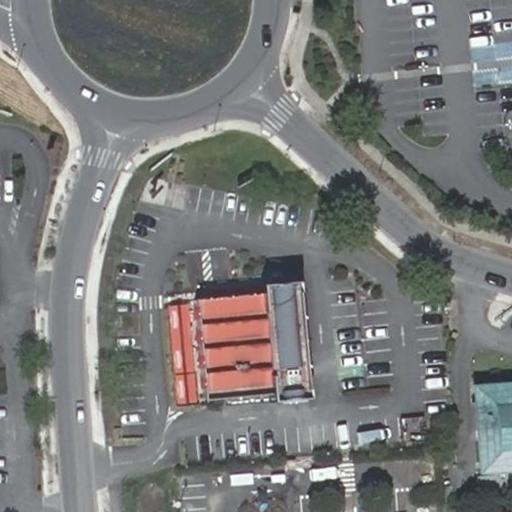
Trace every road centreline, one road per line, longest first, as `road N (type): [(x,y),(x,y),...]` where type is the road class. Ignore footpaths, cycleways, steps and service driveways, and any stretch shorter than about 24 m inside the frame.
road 1 (unclassified): [(80,511),(68,291),(119,110)]
road 2 (unclassified): [(511,278),(430,250),(237,76)]
road 3 (tertiary): [(119,110),(183,109),(237,76)]
